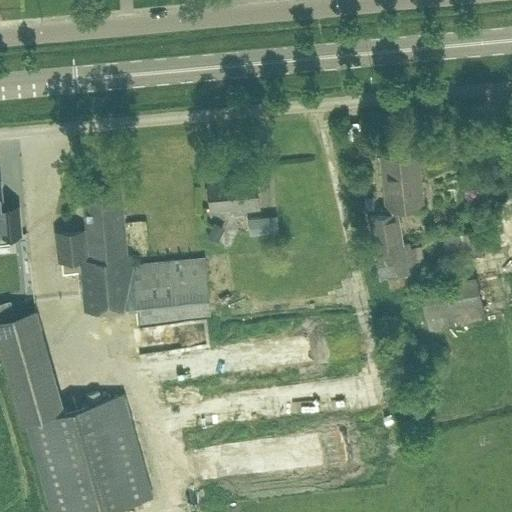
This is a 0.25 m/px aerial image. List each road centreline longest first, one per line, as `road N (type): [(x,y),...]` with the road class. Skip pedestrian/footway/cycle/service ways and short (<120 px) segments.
road 1 (secondary): [(0,87),(511,41)]
road 2 (unclassified): [(0,131),(511,86)]
road 3 (unclassified): [(0,39),(405,0)]
